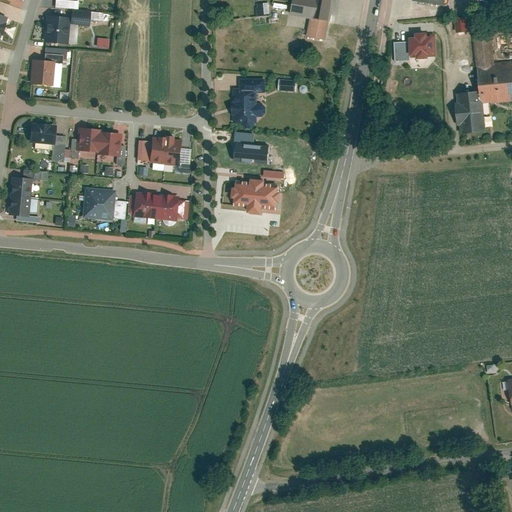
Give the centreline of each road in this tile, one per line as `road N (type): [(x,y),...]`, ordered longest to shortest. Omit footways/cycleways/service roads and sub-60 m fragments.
road 1 (unclassified): [(240,491),(506,452),(511,477)]
road 2 (secondary): [(321,250),(375,0)]
road 3 (residential): [(0,242),(206,261)]
road 4 (secondary): [(240,491),(307,298)]
road 5 (residential): [(200,122),(10,104)]
road 6 (unclassified): [(206,261),(200,122)]
road 7 (residential): [(205,0),(200,122)]
